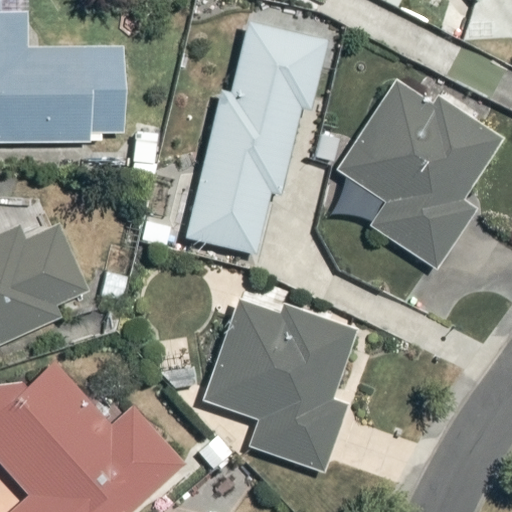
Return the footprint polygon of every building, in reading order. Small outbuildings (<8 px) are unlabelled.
[(0,0),(0,142),(132,142),(134,43),(115,43),(115,31),(84,31),(84,41),(42,42),(42,8),(13,8),(12,0),(0,0)] [(266,0),(304,10),(306,0),(266,0)] [(511,0),(478,0),(473,33),(511,39),(511,0)] [(336,31),(257,11),(239,89),(229,87),(191,237),(261,255),(278,185),(286,187),(306,106),(316,109),(336,31)] [(404,80),(342,167),(357,177),(344,195),(439,264),(487,198),(475,190),(510,141),(443,92),(435,102),(404,80)] [(0,342),(88,303),(85,296),(97,290),(69,226),(33,241),(26,226),(1,237),(0,235),(0,342)] [(293,318),(242,303),(208,398),(262,417),(250,450),(326,477),(352,403),(338,398),(362,330),(297,307),(293,318)] [(53,334),(0,376),(0,451),(33,493),(7,511),(143,511),(198,469),(145,402),(122,421),(53,334)]
